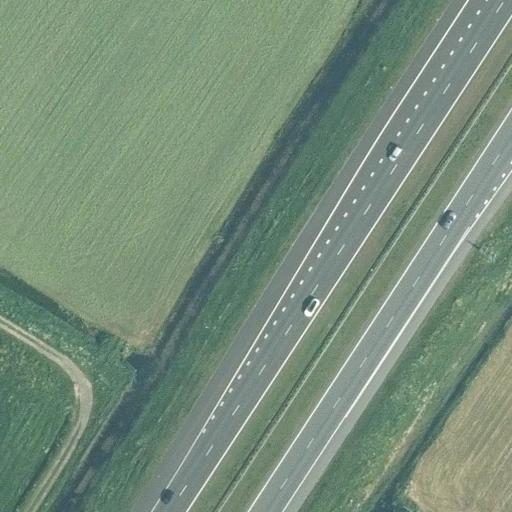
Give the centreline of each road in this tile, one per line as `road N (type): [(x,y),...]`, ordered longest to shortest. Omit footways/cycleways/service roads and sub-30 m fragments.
road 1 (motorway): [(503,0),(167,511)]
road 2 (motorway): [(264,511),(511,134)]
road 3 (unclassified): [(28,511),(65,452),(79,409),(76,369),(0,323)]
